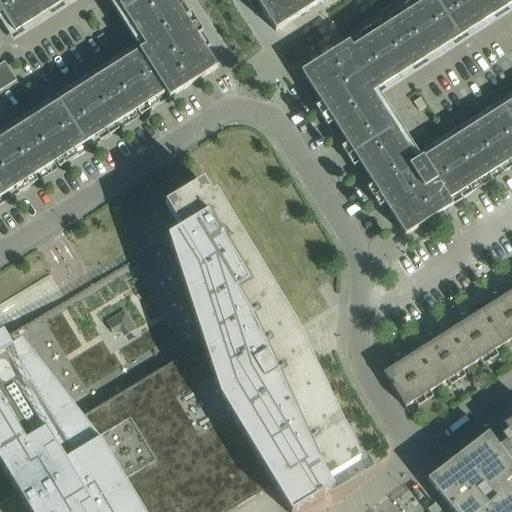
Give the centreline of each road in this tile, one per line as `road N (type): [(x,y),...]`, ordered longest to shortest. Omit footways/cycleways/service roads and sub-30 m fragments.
road 1 (residential): [(0,243),(220,99),(273,104),(306,136),(355,212),(366,239),(367,306)]
road 2 (residential): [(367,306),(511,210)]
road 3 (residential): [(367,306),(371,391),(417,458)]
road 4 (unknown): [(0,34),(61,61),(99,103)]
